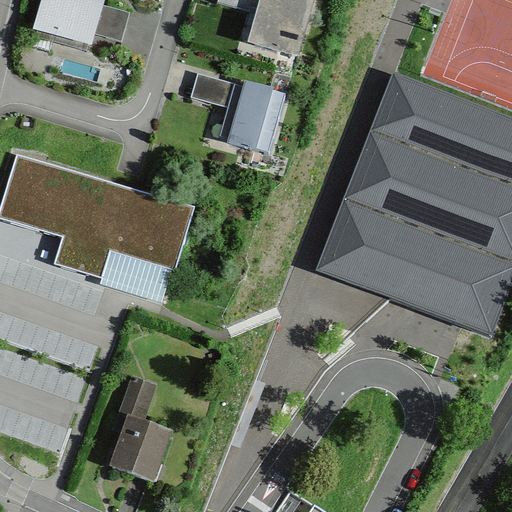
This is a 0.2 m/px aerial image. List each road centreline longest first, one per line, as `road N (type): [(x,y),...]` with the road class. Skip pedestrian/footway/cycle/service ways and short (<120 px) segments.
road 1 (residential): [(256,511),(327,404),(376,372),(405,380),(419,411),(375,511)]
road 2 (residential): [(176,0),(149,95),(133,117),(102,118),(0,87)]
